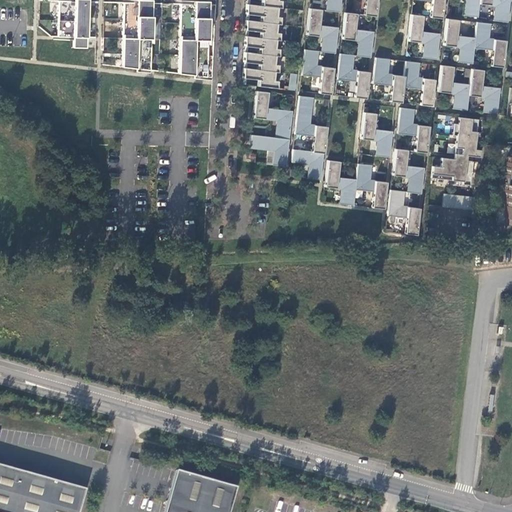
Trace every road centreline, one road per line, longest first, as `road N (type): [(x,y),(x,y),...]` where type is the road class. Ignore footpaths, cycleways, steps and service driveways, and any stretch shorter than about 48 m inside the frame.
road 1 (tertiary): [(494,511),(0,375)]
road 2 (residential): [(224,146),(231,0)]
